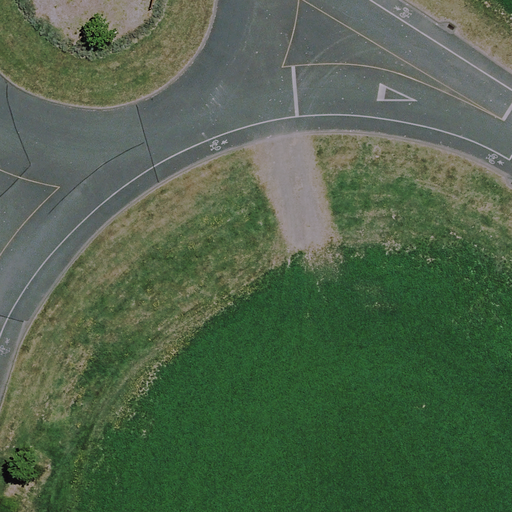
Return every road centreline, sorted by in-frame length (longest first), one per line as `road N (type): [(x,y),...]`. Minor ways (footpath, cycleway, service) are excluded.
road 1 (unclassified): [(511,130),(376,66),(246,26)]
road 2 (unclassified): [(246,26),(221,72),(182,108),(134,128),(81,131),(30,117)]
